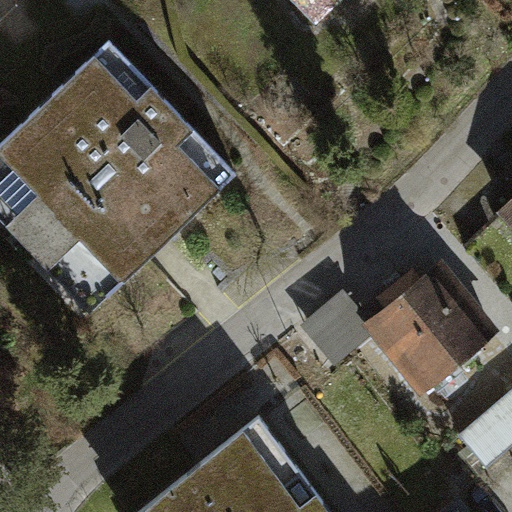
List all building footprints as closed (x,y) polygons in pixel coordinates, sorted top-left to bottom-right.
[(383,0),(319,0),(350,32),(383,0)] [(202,157),(86,36),(0,118),(0,173),(89,266),(202,157)] [(488,336),(428,263),(368,312),(428,385),(488,336)] [(340,294),(305,322),(337,361),(372,333),(340,294)] [(489,463),(511,447),(511,390),(462,424),(489,463)] [(324,511),(274,447),(191,511),(324,511)]
